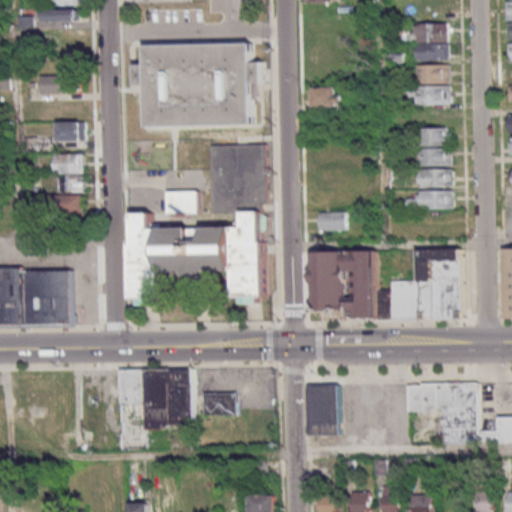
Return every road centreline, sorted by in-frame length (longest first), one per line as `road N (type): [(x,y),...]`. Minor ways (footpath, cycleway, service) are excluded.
road 1 (residential): [(113,348),(104,0)]
road 2 (residential): [(283,0),(290,345)]
road 3 (residential): [(484,342),(477,0)]
road 4 (secondary): [(211,346),(20,349)]
road 5 (residential): [(296,511),(290,345)]
road 6 (secondary): [(511,341),(364,344)]
